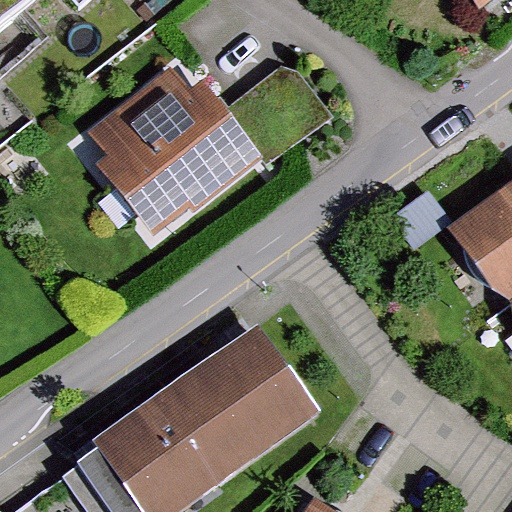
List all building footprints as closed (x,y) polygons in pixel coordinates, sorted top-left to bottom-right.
[(0,0),(0,55),(58,0),(0,0)] [(83,0),(95,13),(108,0),(83,0)] [(511,0),(483,0),(491,13),(511,0)] [(293,69),(228,121),(263,166),(272,176),(337,125),(293,69)] [(188,70),(86,150),(161,246),(263,166),(228,121),(188,70)] [(435,203),(402,224),(422,255),(455,234),(435,203)] [(511,204),(465,238),(511,304),(511,204)] [(265,335),(86,455),(124,511),(208,511),(330,431),(265,335)]
